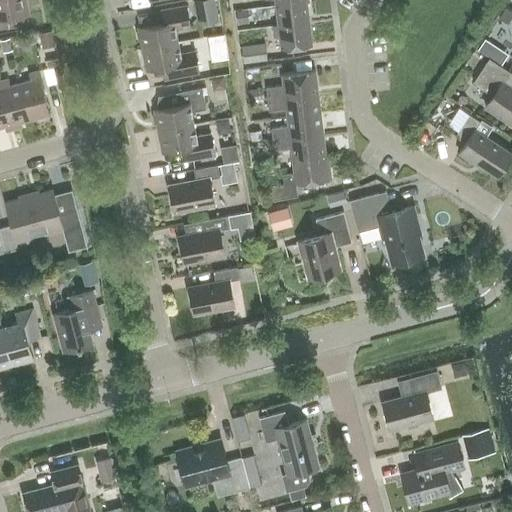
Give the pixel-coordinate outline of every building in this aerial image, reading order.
[(26,0),(0,0),(0,20),(29,15),(26,0)] [(200,0),(203,18),(218,16),(215,0),(200,0)] [(308,21),(306,2),(275,6),(277,25),(308,21)] [(138,27),(142,48),(177,42),(175,30),(190,27),(186,5),(162,10),(164,22),(138,27)] [(308,21),(277,25),(272,26),(273,37),(279,36),(280,49),(311,45),(308,21)] [(55,27),(40,29),(42,45),(56,43),(55,27)] [(0,39),(0,42),(2,52),(12,51),(9,38),(0,39)] [(497,47),(484,39),(477,49),(490,58),(497,47)] [(180,54),(177,42),(142,48),(146,70),(161,67),(163,79),(199,72),(194,51),(180,54)] [(267,60),(265,44),(241,46),(243,63),(267,60)] [(511,124),(511,88),(510,87),(511,83),(511,74),(489,59),(473,83),(492,96),(485,107),(511,124)] [(46,64),(48,82),(57,81),(55,63),(46,64)] [(266,88),(267,99),(317,93),(314,70),(281,74),(283,86),(266,88)] [(20,83),(30,120),(49,115),(40,78),(39,78),(38,71),(28,73),(30,80),(20,83)] [(213,90),(225,88),(223,75),(211,78),(213,90)] [(0,80),(0,81),(13,129),(20,128),(19,123),(30,120),(20,83),(10,86),(8,79),(0,80)] [(0,128),(4,127),(6,132),(13,129),(0,81),(0,128)] [(153,109),(158,131),(193,124),(191,112),(206,109),(202,88),(178,92),(180,104),(153,109)] [(246,90),(248,101),(264,99),(262,88),(246,90)] [(320,113),(317,93),(267,99),(268,111),(285,109),(286,117),(320,113)] [(271,128),(272,140),(322,133),(320,113),(286,117),(287,126),(271,128)] [(503,168),(511,154),(475,130),(480,122),(469,115),(455,136),(465,143),(458,153),(484,170),(485,168),(499,178),(505,169),(503,168)] [(193,124),(158,131),(162,153),(188,148),(190,160),(214,155),(210,134),(195,136),(193,124)] [(290,149),(291,157),(325,153),(322,133),(272,140),(273,151),(290,149)] [(237,152),(225,153),(227,162),(238,161),(237,152)] [(327,153),(325,153),(291,157),(293,173),(282,174),(283,184),(272,186),(273,200),(296,195),(295,184),(330,179),(327,153)] [(221,165),(223,177),(237,175),(235,163),(221,165)] [(209,179),(219,177),(217,165),(193,169),(195,181),(168,186),(173,212),(214,204),(209,179)] [(52,190),(28,196),(39,236),(62,229),(68,252),(87,247),(71,190),(53,194),(52,190)] [(391,264),(423,255),(416,228),(418,227),(413,206),(391,212),(386,191),(349,201),(357,232),(379,227),(382,239),(384,238),(391,264)] [(330,197),(332,206),(345,203),(342,194),(330,197)] [(39,236),(28,196),(5,202),(11,225),(0,228),(0,231),(6,252),(18,249),(16,242),(39,236)] [(271,227),(292,224),(289,205),(269,208),(271,227)] [(227,216),(229,228),(252,224),(249,211),(227,216)] [(296,241),(306,278),(341,269),(335,247),(351,243),(343,212),(315,219),(319,235),(296,241)] [(219,230),(229,228),(227,216),(203,220),(205,232),(178,238),(183,263),(224,255),(219,230)] [(238,268),(240,278),(252,276),(250,266),(238,268)] [(229,281),(239,279),(237,267),(213,271),(215,283),(188,289),(193,314),(234,306),(229,281)] [(101,325),(98,315),(92,290),(66,297),(69,309),(53,314),(63,352),(92,344),(88,329),(101,325)] [(17,323),(1,327),(12,366),(33,360),(28,341),(40,338),(32,310),(15,314),(17,323)] [(0,369),(12,366),(1,327),(0,322),(0,369)] [(425,392),(440,388),(436,372),(409,379),(413,394),(382,402),(390,429),(432,418),(425,392)] [(277,439),(286,473),(281,475),(286,492),(305,486),(309,480),(306,470),(318,467),(306,420),(288,425),(284,411),(259,418),(265,442),(277,439)] [(495,452),(488,428),(478,431),(484,455),(495,452)] [(185,486),(212,479),(217,497),(249,488),(241,458),(225,462),(220,440),(205,444),(206,448),(194,451),(189,448),(176,451),(185,486)] [(409,503),(449,492),(449,495),(462,489),(451,471),(463,468),(457,442),(412,454),(416,470),(401,474),(409,503)] [(95,461),(100,481),(115,478),(111,457),(95,461)] [(22,493),(27,511),(60,511),(66,511),(89,511),(77,465),(50,472),(54,485),(22,493)]
